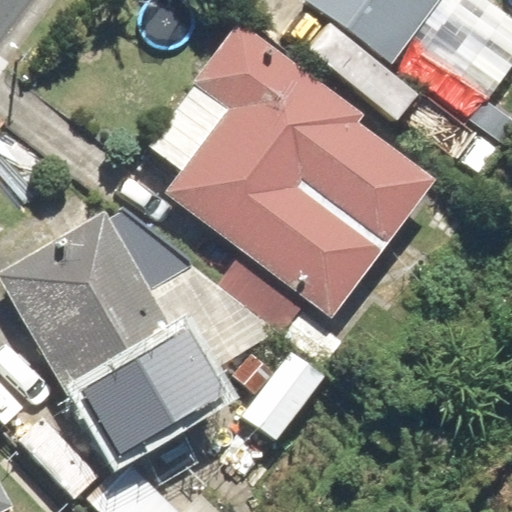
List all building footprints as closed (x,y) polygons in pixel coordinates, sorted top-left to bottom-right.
[(302,0),(394,67),(443,0),(302,0)] [(235,106),(171,191),(246,246),(222,278),(279,319),(302,288),(337,313),(440,176),(364,120),(370,112),(244,19),(200,80),(235,106)] [(490,88),(446,57),(425,87),(469,117),(490,88)] [(195,322),(183,330),(110,208),(2,272),(76,397),(95,386),(129,443),(232,383),(195,322)] [(294,349),(246,412),(279,437),(327,374),(294,349)] [(186,511),(134,463),(98,501),(110,511),(186,511)] [(0,511),(17,501),(0,471),(0,511)]
